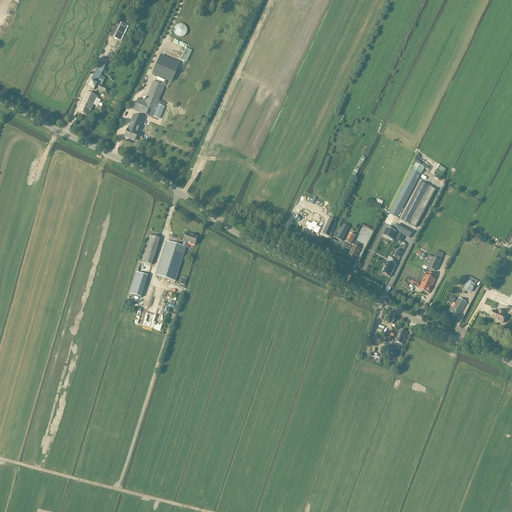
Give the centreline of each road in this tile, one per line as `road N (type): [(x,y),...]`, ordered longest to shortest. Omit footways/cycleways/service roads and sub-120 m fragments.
road 1 (unclassified): [(511,365),(233,232),(178,189),(0,100)]
road 2 (track): [(116,489),(180,291),(152,280),(178,189)]
road 3 (track): [(274,253),(340,119),(369,120),(428,0)]
road 4 (track): [(205,511),(0,458)]
road 5 (track): [(112,156),(183,0)]
